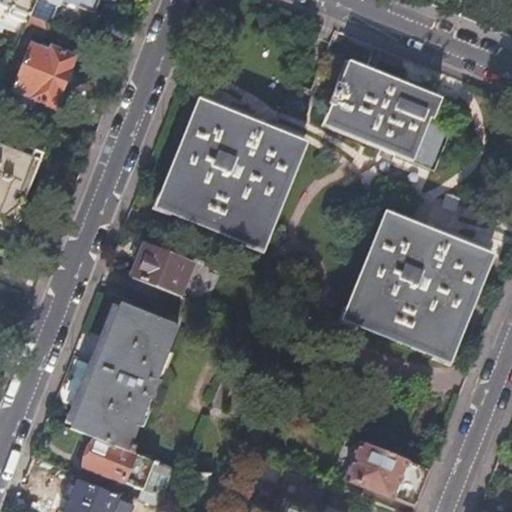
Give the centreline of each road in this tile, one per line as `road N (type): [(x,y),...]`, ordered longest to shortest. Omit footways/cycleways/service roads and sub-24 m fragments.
road 1 (residential): [(181,0),(0,457)]
road 2 (residential): [(511,68),(341,0)]
road 3 (residential): [(448,511),(511,346)]
